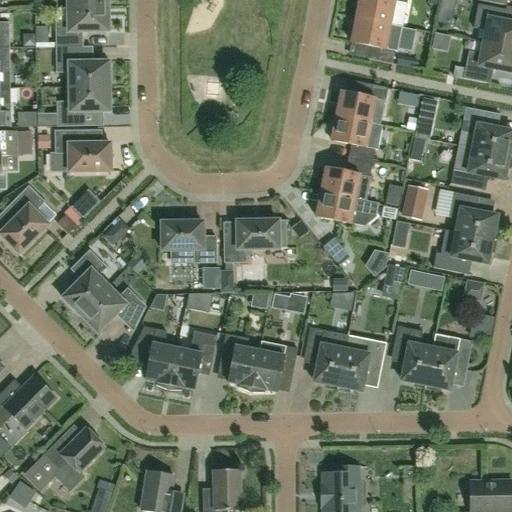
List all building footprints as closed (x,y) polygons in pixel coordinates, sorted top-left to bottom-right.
[(358,0),(355,18),(390,24),(395,1),(404,3),(404,0),(358,0)] [(484,43),(511,48),(511,23),(503,22),(505,10),(478,5),(473,28),(486,31),(484,43)] [(108,7),(67,8),(68,23),(56,23),(56,48),(82,47),(82,32),(109,32),(108,7)] [(390,24),(355,18),(350,42),(370,46),(368,59),(392,64),(394,52),(397,52),(398,46),(401,28),(390,25),(390,24)] [(0,48),(9,49),(9,24),(0,24),(0,48)] [(511,48),(484,43),(481,54),(468,52),(463,79),(490,85),(493,69),(511,72),(511,48)] [(82,63),(82,47),(56,48),(56,73),(68,73),(69,88),(110,87),(109,62),(82,63)] [(0,74),(9,74),(9,49),(0,48),(0,74)] [(340,92),(335,117),(370,123),(373,110),(382,112),(387,88),(363,83),(360,96),(340,92)] [(110,87),(69,88),(69,103),(57,103),(57,127),(83,126),(83,112),(110,112),(110,109),(110,87)] [(0,127),(10,128),(10,104),(0,103),(0,127)] [(458,146),(472,149),(509,157),(511,144),(511,136),(511,132),(508,131),(492,128),(495,114),(466,108),(461,133),(458,146)] [(335,117),(331,140),(351,144),(348,158),(372,163),(375,149),(377,149),(382,126),(370,123),(335,117)] [(55,132),(55,155),(68,154),(69,173),(111,172),(111,160),(110,160),(110,144),(81,145),(81,132),(55,132)] [(0,173),(0,174),(0,168),(0,157),(30,157),(30,133),(0,133),(0,173)] [(458,146),(453,170),(450,184),(480,190),(483,177),(498,180),(498,179),(502,180),(506,169),(509,157),(472,149),(458,146)] [(325,168),(320,192),(355,199),(364,201),(369,177),(372,163),(348,158),(345,172),(325,168)] [(495,202),(506,211),(511,203),(511,181),(495,202)] [(401,217),(422,222),(428,191),(407,186),(401,217)] [(19,215),(0,234),(0,236),(10,246),(10,247),(18,255),(48,226),(35,212),(44,203),(28,187),(10,206),(19,215)] [(320,192),(315,217),(336,221),(364,227),(376,218),(378,204),(364,201),(355,199),(320,192)] [(454,193),(449,218),(458,221),(455,233),(492,241),(495,228),(495,216),(492,215),(476,212),(478,198),(454,193)] [(130,194),(119,208),(128,215),(139,201),(130,194)] [(224,237),(224,264),(246,263),(246,258),(253,250),(285,249),(284,221),(266,221),(266,222),(236,222),(237,237),(224,237)] [(161,223),(162,251),(186,251),(186,264),(216,263),(216,237),(203,238),(203,223),(188,223),(174,223),(173,223),(161,223)] [(436,253),(433,268),(438,270),(463,274),(466,261),(471,262),(482,264),(482,263),(485,264),(488,257),(490,253),(492,241),(455,233),(445,231),(440,254),(436,253)] [(349,257),(334,238),(323,246),(338,266),(349,257)] [(73,310),(80,316),(108,287),(97,276),(105,267),(89,251),(71,270),(81,280),(69,292),(69,291),(61,299),(73,310)] [(356,278),(370,269),(364,260),(350,269),(356,278)] [(108,287),(80,316),(86,322),(86,323),(97,334),(104,327),(116,315),(133,332),(144,307),(126,289),(118,297),(108,287)] [(353,294),(333,294),(330,307),(350,311),(353,294)] [(413,384),(425,386),(432,349),(419,347),(422,332),(397,327),(394,345),(391,357),(405,360),(402,375),(402,376),(402,379),(413,383),(413,384)] [(130,355),(149,359),(145,381),(156,383),(156,386),(166,390),(168,391),(177,349),(164,346),(167,332),(144,328),(130,355)] [(325,385),(337,387),(347,336),(309,329),(303,358),(317,361),(314,377),(315,377),(314,380),(325,385)] [(177,349),(168,391),(170,391),(182,391),(182,389),(194,391),(197,374),(198,369),(210,371),(215,347),(217,337),(194,332),(191,348),(185,351),(177,349)] [(223,347),(220,359),(232,362),(228,384),(239,386),(238,389),(249,393),(251,393),(259,352),(246,349),(248,340),(225,335),(223,347)] [(435,335),(432,349),(425,386),(437,388),(438,388),(450,389),(450,385),(451,385),(454,370),(466,372),(472,342),(435,335)] [(386,344),(360,339),(347,336),(337,387),(350,390),(350,389),(362,390),(363,387),(367,366),(381,369),(386,344)] [(272,354),(259,352),(251,393),(253,394),(264,394),(265,391),(276,393),(281,371),(292,374),(296,357),(297,349),(274,345),(272,354)] [(0,396),(0,428),(12,416),(24,429),(55,399),(34,378),(8,404),(0,396)] [(61,439),(44,456),(59,470),(53,476),(70,493),(85,478),(79,472),(104,447),(90,434),(86,430),(82,435),(69,447),(61,439)] [(359,511),(358,468),(351,468),(338,468),(338,474),(324,474),(325,488),(321,488),(321,506),(325,506),(324,511),(359,511)] [(214,471),(214,509),(202,510),(202,511),(226,511),(239,511),(238,471),(214,471)] [(174,477),(147,473),(140,511),(147,511),(180,511),(184,494),(172,492),(174,477)] [(511,511),(511,481),(470,483),(470,511),(511,511)]
